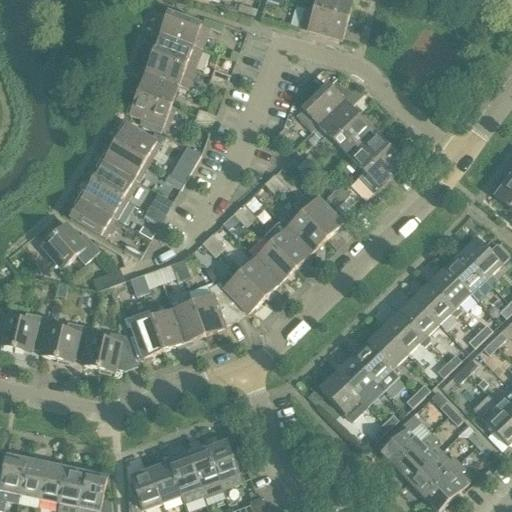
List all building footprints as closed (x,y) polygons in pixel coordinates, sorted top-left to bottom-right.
[(283,11),(285,4),(269,0),(266,0),(265,6),(283,11)] [(348,23),(354,2),(347,0),(317,0),(314,13),(348,23)] [(255,19),(257,12),(240,7),(238,14),(255,19)] [(348,23),(314,13),(304,10),(298,32),(342,44),(348,23)] [(168,16),(160,37),(202,52),(210,31),(221,36),(224,28),(204,21),(201,28),(200,28),(168,16)] [(160,37),(153,57),(194,73),(202,52),(160,37)] [(232,53),(229,62),(236,64),(237,63),(240,56),(232,53)] [(153,57),(145,78),(178,90),(187,93),(194,73),(153,57)] [(229,85),(231,79),(214,72),(212,79),(229,85)] [(145,78),(138,98),(171,110),(171,109),(178,90),(145,78)] [(226,92),(229,85),(212,79),(209,86),(226,92)] [(304,113),(296,120),(312,136),(319,129),(345,104),(329,88),(304,113)] [(138,98),(130,119),(141,123),(140,126),(161,136),(163,131),(167,133),(176,111),(171,109),(171,110),(138,98)] [(345,104),(319,129),(328,138),(320,145),(327,151),(334,144),(360,120),(345,104)] [(214,126),(216,119),(199,113),(197,120),(214,126)] [(211,132),(214,126),(197,120),(194,126),(211,132)] [(360,120),(334,144),(349,160),(374,135),(360,120)] [(126,127),(115,146),(149,167),(160,148),(126,127)] [(276,149),(289,136),(284,131),(271,144),(276,149)] [(374,135),(349,160),(364,175),(389,151),(374,135)] [(138,185),(149,167),(115,146),(104,165),(138,185)] [(364,175),(357,182),(373,198),(379,192),(405,167),(389,151),(364,175)] [(186,152),(171,179),(184,187),(200,160),(186,152)] [(302,176),(315,163),(310,158),(297,170),(302,176)] [(306,181),(320,168),(315,163),(302,176),(306,181)] [(127,204),(138,186),(138,185),(104,165),(93,184),(127,204)] [(181,193),(184,187),(171,179),(168,178),(165,184),(181,193)] [(282,196),(287,191),(275,178),(270,183),(282,196)] [(511,226),(511,179),(495,200),(511,212),(511,225),(511,226)] [(277,201),(282,196),(270,183),(265,187),(277,201)] [(116,222),(127,204),(93,184),(82,202),(116,222)] [(331,207),(345,194),(340,189),(327,202),(331,207)] [(295,209),(326,242),(342,227),(327,210),(310,193),(294,208),(295,209)] [(336,212),(349,199),(345,194),(331,207),(336,212)] [(105,242),(116,222),(82,202),(70,221),(105,242)] [(251,226),(256,221),(244,208),(238,213),(251,226)] [(162,225),(166,218),(150,209),(146,215),(162,225)] [(311,257),(326,242),(295,209),(279,224),(311,257)] [(246,231),(251,226),(238,213),(233,217),(246,231)] [(159,230),(162,225),(146,215),(143,221),(159,230)] [(295,272),(311,257),(279,224),(264,239),(271,247),(295,272)] [(78,242),(66,229),(43,249),(62,272),(77,259),(85,268),(100,255),(84,237),(78,242)] [(220,256),(225,251),(212,238),(207,243),(220,256)] [(477,242),(461,257),(490,288),(492,290),(498,285),(492,278),(502,268),(501,267),(509,260),(497,249),(490,256),(477,242)] [(215,261),(220,256),(207,243),(202,247),(215,261)] [(140,262),(144,256),(128,247),(124,253),(140,262)] [(280,287),(295,272),(271,247),(256,262),(280,287)] [(461,257),(445,272),(470,298),(477,305),(492,290),(490,288),(461,257)] [(264,302),(280,287),(256,262),(240,277),(264,302)] [(184,283),(190,281),(184,264),(178,266),(184,283)] [(177,286),(184,283),(178,266),(171,269),(177,286)] [(445,272),(430,287),(459,317),(462,315),(459,309),(470,298),(445,272)] [(97,295),(109,291),(125,286),(120,273),(93,283),(97,295)] [(248,318),(264,302),(240,277),(225,292),(219,285),(214,289),(235,324),(245,314),(248,318)] [(143,298),(150,296),(143,279),(137,281),(143,298)] [(137,301),(143,298),(137,281),(130,283),(137,301)] [(430,287),(414,302),(439,328),(450,317),(456,320),(459,317),(430,287)] [(212,299),(192,306),(204,339),(225,331),(224,328),(235,324),(214,289),(209,292),(212,299)] [(414,302),(399,317),(427,347),(430,345),(428,339),(439,328),(414,302)] [(184,347),(204,339),(192,306),(172,314),(184,347)] [(506,322),(511,316),(511,310),(509,307),(500,316),(506,322)] [(143,362),(164,354),(152,321),(149,313),(124,322),(127,332),(131,330),(134,339),(130,341),(137,360),(141,358),(143,362)] [(164,354),(184,347),(172,314),(152,321),(164,354)] [(49,330),(50,322),(26,317),(24,324),(7,320),(6,320),(0,345),(0,349),(29,356),(30,352),(42,355),(48,330),(49,330)] [(399,317),(383,332),(408,358),(419,347),(425,350),(427,347),(399,317)] [(91,340),(92,332),(68,326),(66,334),(49,330),(48,330),(42,355),(41,359),(71,366),(72,362),(84,365),(90,340),(91,340)] [(484,343),(493,335),(487,328),(478,337),(484,343)] [(501,335),(492,344),(498,350),(507,341),(511,340),(511,335),(507,330),(501,335)] [(383,332),(367,347),(392,373),(391,374),(395,378),(399,375),(396,369),(408,358),(383,332)] [(137,370),(126,340),(110,336),(108,344),(91,340),(90,340),(84,365),(83,369),(113,376),(114,372),(126,374),(137,370)] [(475,352),(484,343),(478,337),(468,346),(475,352)] [(492,344),(483,353),(489,359),(498,350),(492,344)] [(367,347),(352,362),(376,388),(384,395),(398,381),(395,378),(391,374),(392,373),(367,347)] [(452,373),(461,364),(455,358),(446,367),(452,373)] [(352,362),(336,377),(365,407),(370,410),(384,395),(376,388),(352,362)] [(468,378),(478,370),(471,363),(462,372),(468,378)] [(443,382),(452,373),(446,367),(437,375),(443,382)] [(459,387),(468,378),(462,372),(453,381),(459,387)] [(336,377),(320,392),(352,425),(366,411),(364,408),(365,407),(336,377)] [(421,403),(430,394),(424,388),(415,397),(421,403)] [(315,393),(308,399),(316,408),(323,401),(315,393)] [(511,423),(511,395),(498,409),(511,423)] [(437,396),(430,402),(431,402),(440,411),(448,421),(455,414),(446,405),(437,396)] [(412,412),(421,403),(415,397),(406,405),(412,412)] [(511,445),(511,423),(498,409),(488,399),(473,413),(483,424),(507,450),(511,445)] [(455,414),(448,421),(457,430),(463,423),(455,414)] [(381,456),(395,471),(421,446),(430,436),(421,427),(422,426),(414,418),(402,430),(405,433),(381,456)] [(390,433),(399,424),(393,418),(384,427),(390,433)] [(381,442),(390,433),(384,427),(375,435),(381,442)] [(477,450),(483,444),(474,435),(468,441),(477,450)] [(410,486),(442,455),(434,446),(437,443),(430,436),(421,446),(395,471),(410,486)] [(227,444),(207,452),(223,494),(243,487),(240,478),(227,444)] [(485,459),(491,453),(483,444),(477,450),(485,459)] [(207,452),(188,459),(204,501),(223,494),(207,452)] [(449,463),(442,455),(410,486),(424,500),(459,467),(453,460),(449,463)] [(18,507),(19,498),(27,463),(6,458),(0,487),(0,511),(4,511),(6,505),(18,507)] [(188,459),(169,466),(181,500),(180,500),(184,509),(204,501),(188,459)] [(39,502),(47,467),(27,463),(19,498),(39,502)] [(169,466),(150,473),(162,507),(180,500),(181,500),(169,466)] [(59,507),(67,471),(47,467),(39,502),(59,507)] [(434,511),(442,511),(464,491),(470,485),(462,477),(465,473),(459,467),(424,500),(434,511)] [(79,511),(87,476),(67,471),(59,507),(57,511),(79,511)] [(138,502),(127,506),(127,511),(148,511),(162,507),(150,473),(130,480),(138,502)] [(87,476),(79,511),(112,511),(112,506),(102,504),(108,480),(87,476)] [(252,511),(267,511),(263,500),(250,505),(251,508),(252,511)]
